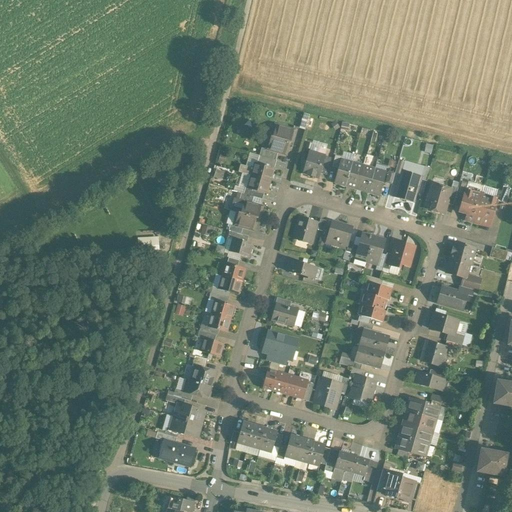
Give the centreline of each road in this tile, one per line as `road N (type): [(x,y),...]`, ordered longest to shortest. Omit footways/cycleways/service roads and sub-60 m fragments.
road 1 (residential): [(287,190),(437,232),(378,441),(228,401)]
road 2 (track): [(110,472),(173,288),(248,0)]
road 3 (track): [(214,140),(189,133),(174,140),(0,247)]
road 4 (residential): [(458,511),(511,292)]
road 5 (residential): [(228,401),(287,190)]
road 6 (residential): [(210,492),(341,511)]
